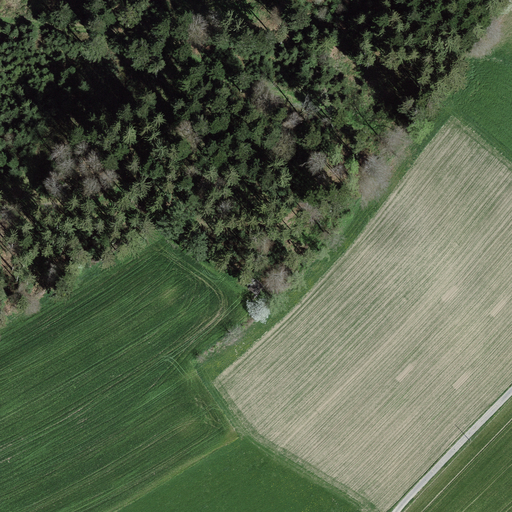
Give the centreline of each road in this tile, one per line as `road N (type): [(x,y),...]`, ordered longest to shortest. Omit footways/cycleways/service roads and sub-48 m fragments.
road 1 (track): [(0,215),(72,209),(121,225),(221,226),(306,191),(442,111)]
road 2 (track): [(0,37),(224,47),(346,72),(442,111)]
road 3 (track): [(396,511),(511,389)]
